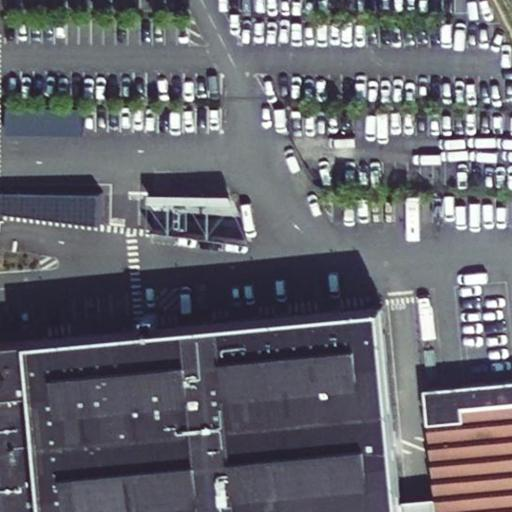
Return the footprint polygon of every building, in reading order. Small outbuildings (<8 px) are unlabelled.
[(94,189),(0,188),(0,213),(94,225),(94,189)] [(234,190),(152,190),(153,230),(253,239),(234,190)] [(400,511),(382,308),(0,343),(0,511),(400,511)] [(511,378),(425,387),(428,425),(467,422),(467,404),(511,400),(511,378)] [(511,511),(511,400),(467,404),(467,422),(428,425),(437,511),(511,511)]
